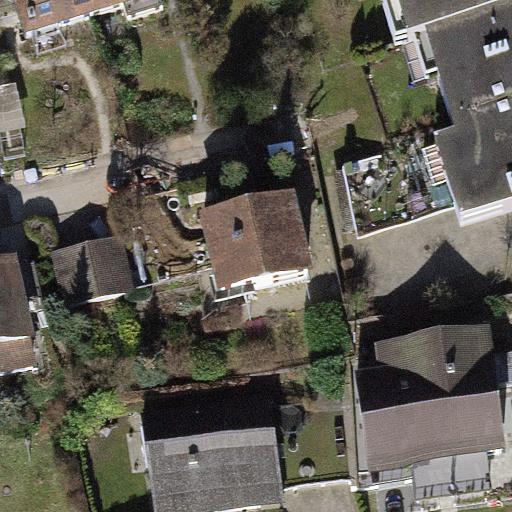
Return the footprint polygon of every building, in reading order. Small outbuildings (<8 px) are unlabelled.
[(166,0),(13,0),(29,52),(170,11),(166,0)] [(511,0),(390,0),(407,54),(424,48),(511,22),(511,0)] [(436,163),(459,242),(511,226),(511,22),(424,48),(456,157),(436,163)] [(297,209),(203,231),(222,312),(316,290),(297,209)] [(128,252),(58,266),(68,318),(139,304),(128,252)] [(16,274),(0,277),(0,366),(34,359),(16,274)] [(503,473),(491,345),(377,356),(380,390),(360,392),(370,486),(503,473)] [(285,511),(272,408),(142,425),(153,511),(285,511)]
